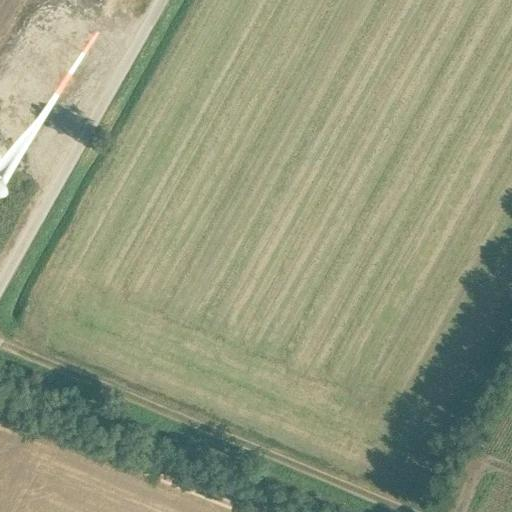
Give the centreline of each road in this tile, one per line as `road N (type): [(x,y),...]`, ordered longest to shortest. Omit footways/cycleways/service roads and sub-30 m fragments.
road 1 (track): [(422,511),(0,342)]
road 2 (track): [(165,0),(0,290)]
road 3 (track): [(252,511),(28,420),(0,395)]
